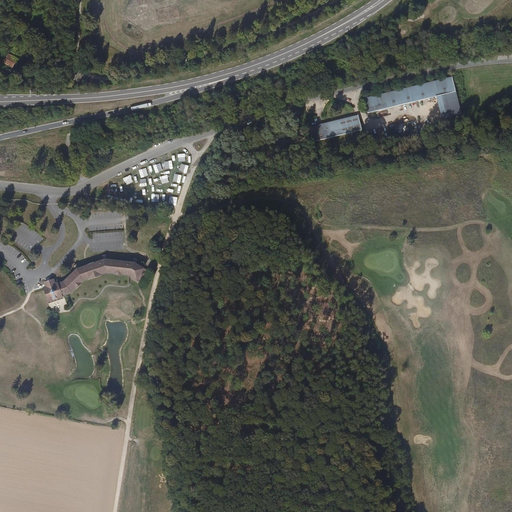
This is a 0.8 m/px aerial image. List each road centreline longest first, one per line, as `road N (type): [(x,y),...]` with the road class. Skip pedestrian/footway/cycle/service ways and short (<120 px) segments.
road 1 (unclassified): [(0,184),(83,188),(214,130),(364,88)]
road 2 (track): [(185,141),(196,157),(155,290),(128,424)]
road 3 (primary): [(0,136),(161,101),(277,56)]
road 4 (track): [(75,81),(257,40),(335,0)]
road 5 (primary): [(37,99),(176,86),(277,56)]
road 6 (track): [(179,208),(296,203),(343,268)]
road 7 (track): [(79,0),(66,148),(83,188)]
road 8 (unclassified): [(511,59),(438,67),(364,88)]
